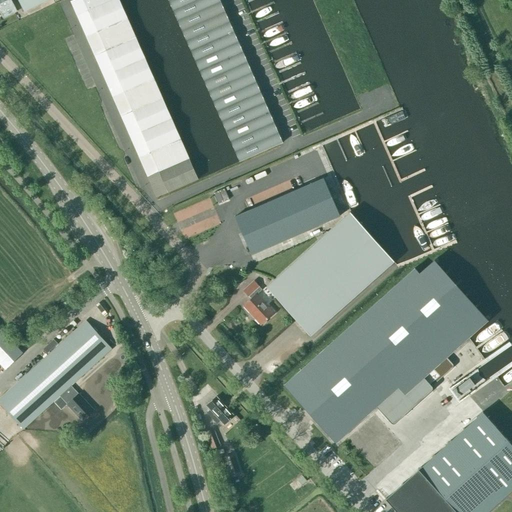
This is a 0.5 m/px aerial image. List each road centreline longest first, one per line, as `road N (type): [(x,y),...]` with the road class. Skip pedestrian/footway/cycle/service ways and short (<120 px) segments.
road 1 (unclassified): [(179,310),(196,269),(0,50)]
road 2 (unclassified): [(363,511),(179,310)]
road 3 (secondary): [(139,323),(117,276),(0,113)]
road 4 (unknown): [(196,269),(234,211),(377,147)]
road 5 (unclassified): [(169,511),(148,425),(156,401),(170,395)]
road 6 (secondary): [(206,511),(170,395)]
